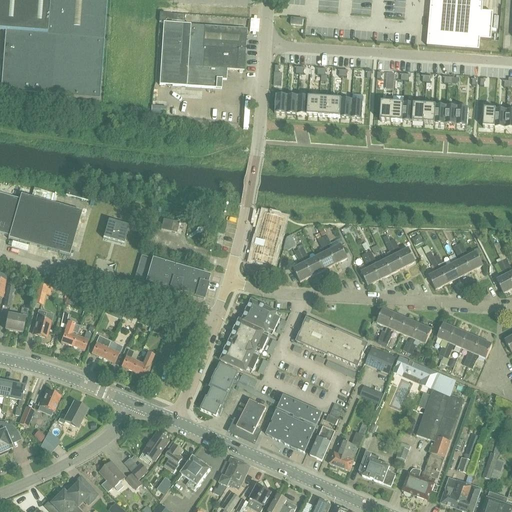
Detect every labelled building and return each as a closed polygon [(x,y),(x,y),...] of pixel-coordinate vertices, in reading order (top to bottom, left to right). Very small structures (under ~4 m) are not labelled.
[(0,0),(0,31),(5,32),(0,92),(99,100),(106,0),(0,0)] [(483,13),(484,0),(431,0),(428,47),(480,52),(481,40),(492,41),(494,14),(483,13)] [(159,23),(163,23),(166,21),(184,22),(185,15),(176,15),(159,13),(159,23)] [(160,85),(222,90),(222,81),(227,81),(227,70),(244,71),(246,30),(185,26),(164,24),(160,85)] [(229,82),(229,91),(257,91),(257,83),(229,82)] [(286,116),(287,97),(276,96),(275,115),(286,116)] [(297,116),(298,98),(287,97),(286,116),(297,116)] [(309,98),(298,98),(297,116),(308,117),(309,98)] [(320,99),(309,98),(308,117),(319,118),(320,99)] [(319,118),(330,118),(331,100),(320,99),(319,118)] [(330,118),(340,119),(342,101),(331,100),(330,118)] [(342,101),(340,119),(351,120),(352,101),(342,101)] [(364,102),(352,101),(351,120),(362,121),(364,102)] [(381,122),(392,122),(393,104),(382,103),(381,122)] [(403,123),(404,105),(393,104),(392,122),(403,123)] [(413,124),(415,105),(404,105),(403,123),(413,124)] [(424,124),(425,106),(415,105),(413,124),(424,124)] [(435,125),(436,107),(425,106),(424,124),(435,125)] [(446,126),(447,107),(436,107),(435,125),(446,126)] [(456,127),(458,108),(447,107),(446,126),(456,127)] [(469,109),(458,108),(456,127),(468,127),(469,109)] [(496,129),(497,111),(486,110),(484,128),(496,129)] [(506,130),(508,112),(497,111),(496,129),(506,130)] [(8,240),(69,257),(71,252),(82,213),(21,196),(19,201),(0,195),(0,234),(9,237),(8,240)] [(252,262),(272,267),(285,220),(265,214),(252,262)] [(106,220),(101,238),(111,241),(116,223),(106,220)] [(161,230),(177,234),(180,223),(176,222),(163,220),(161,230)] [(116,223),(111,241),(122,244),(127,226),(116,223)] [(420,235),(412,239),(416,247),(424,243),(420,235)] [(287,238),(283,249),(284,250),(289,251),(292,249),(297,247),(291,236),(287,238)] [(332,245),(327,237),(323,239),(327,248),(332,245)] [(336,266),(329,252),(327,248),(323,239),(318,241),(322,250),(320,251),(323,255),(318,258),(324,272),(336,266)] [(399,249),(395,240),(390,242),(395,251),(399,249)] [(385,261),(392,275),(404,269),(397,255),(395,251),(390,242),(386,245),(390,253),(387,255),(389,259),(385,261)] [(462,255),(467,252),(463,244),(458,246),(462,255)] [(329,252),(336,266),(348,260),(341,246),(332,251),(329,252)] [(458,257),(462,255),(458,246),(454,248),(458,257)] [(299,251),(303,260),(308,257),(304,249),(299,251)] [(397,255),(404,269),(416,263),(409,249),(401,253),(397,255)] [(137,257),(122,252),(118,251),(112,271),(131,277),(137,257)] [(303,260),(299,251),(295,253),(299,262),(303,260)] [(375,260),(371,252),(367,254),(371,262),(375,260)] [(439,267),(434,258),(431,252),(426,254),(430,261),(434,269),(439,267)] [(484,267),(477,253),(465,259),(472,273),(484,267)] [(371,262),(367,254),(362,256),(366,265),(371,262)] [(441,271),(448,285),(460,279),(453,265),(448,268),(446,264),(443,265),(438,256),(434,258),(439,267),(441,271)] [(306,264),(313,278),(324,272),(318,258),(310,262),(306,264)] [(145,283),(203,300),(210,276),(152,259),(145,283)] [(462,260),(453,265),(460,279),(472,273),(465,259),(462,260)] [(511,268),(507,260),(502,262),(506,270),(511,268)] [(373,267),(380,281),(392,275),(385,261),(377,265),(373,267)] [(506,270),(502,262),(498,264),(502,273),(506,270)] [(313,278),(306,264),(303,265),(301,266),(294,270),(301,284),(313,278)] [(361,273),(368,287),(380,281),(373,267),(368,269),(361,273)] [(429,277),(436,291),(448,285),(441,271),(435,274),(429,277)] [(511,290),(511,281),(509,275),(506,276),(497,281),(504,295),(511,290)] [(33,304),(43,306),(45,296),(50,297),(52,287),(38,284),(33,304)] [(3,306),(10,308),(15,287),(7,286),(6,293),(4,302),(3,306)] [(65,304),(79,308),(82,298),(68,294),(65,304)] [(246,315),(242,322),(243,322),(242,322),(268,334),(269,330),(274,333),(280,320),(275,318),(277,313),(252,302),(248,310),(245,315),(246,315)] [(112,318),(121,321),(125,310),(116,307),(112,318)] [(5,330),(22,333),(25,319),(27,319),(29,310),(22,309),(20,318),(8,315),(5,330)] [(389,329),(395,316),(383,310),(377,324),(387,328),(389,329)] [(33,335),(46,339),(51,323),(45,321),(47,313),(38,311),(36,319),(37,319),(33,335)] [(63,314),(60,328),(65,329),(69,315),(63,314)] [(394,331),(401,334),(407,321),(395,316),(389,329),(392,330),(394,331)] [(144,325),(152,330),(156,320),(147,317),(144,324),(144,325)] [(328,355),(357,368),(368,345),(337,332),(336,333),(307,320),(297,343),(327,356),(328,355)] [(230,341),(256,353),(257,349),(263,352),(269,339),(263,336),(265,333),(267,334),(268,334),(242,322),(240,321),(236,329),(233,333),(234,334),(230,341)] [(277,334),(281,336),(287,323),(282,321),(277,334)] [(419,326),(407,321),(401,334),(409,337),(411,338),(414,339),(419,326)] [(157,322),(155,327),(162,331),(164,325),(157,322)] [(61,344),(73,348),(76,338),(80,327),(68,323),(61,344)] [(450,344),(456,330),(444,325),(437,339),(443,341),(440,346),(443,347),(435,366),(440,368),(441,366),(444,358),(448,349),(450,344)] [(432,331),(419,326),(414,339),(420,342),(426,345),(432,331)] [(177,335),(188,338),(190,332),(179,329),(177,335)] [(456,330),(450,344),(462,350),(468,335),(456,330)] [(73,348),(84,352),(88,342),(89,342),(91,334),(86,332),(83,340),(76,338),(73,348)] [(384,343),(387,334),(383,332),(379,341),(384,343)] [(392,336),(387,334),(384,343),(388,345),(392,336)] [(464,366),(468,368),(480,340),(468,335),(462,350),(469,353),(464,366)] [(91,355),(103,360),(107,350),(111,342),(99,337),(95,344),(96,345),(91,355)] [(492,346),(480,340),(468,368),(473,370),(479,357),(486,360),(492,346)] [(256,353),(230,341),(227,349),(224,354),(225,354),(221,362),(246,373),(248,369),(254,372),(259,359),(254,357),(256,353)] [(267,354),(272,356),(278,343),(273,341),(267,354)] [(408,353),(411,344),(407,342),(403,351),(408,353)] [(412,355),(416,346),(411,344),(408,353),(412,355)] [(103,360),(114,365),(119,355),(122,348),(117,345),(114,353),(107,350),(103,360)] [(293,352),(301,356),(303,351),(295,347),(293,352)] [(365,366),(390,376),(397,359),(372,349),(365,366)] [(453,351),(448,349),(444,358),(449,360),(453,351)] [(121,368),(133,373),(137,363),(130,360),(134,353),(128,350),(125,358),(126,358),(121,368)] [(137,363),(133,373),(144,378),(149,368),(154,356),(148,354),(143,366),(137,363)] [(315,362),(323,365),(325,361),(317,357),(315,362)] [(431,390),(432,391),(437,375),(438,375),(400,358),(396,368),(423,380),(421,386),(431,390)] [(259,374),(263,376),(269,363),(264,361),(259,374)] [(326,367),(354,379),(356,375),(328,362),(326,367)] [(223,407),(238,374),(221,365),(218,373),(217,372),(213,381),(214,381),(210,388),(213,389),(208,399),(207,399),(202,411),(217,417),(222,406),(223,407)] [(237,387),(245,391),(247,387),(248,385),(251,379),(243,375),(237,387)] [(417,436),(434,442),(435,443),(451,396),(456,383),(438,375),(437,375),(432,391),(433,391),(417,436)] [(248,385),(255,388),(257,382),(251,379),(248,385)] [(1,414),(7,415),(8,407),(8,404),(9,399),(12,385),(0,382),(0,397),(4,398),(1,414)] [(15,400),(21,402),(22,402),(25,387),(12,385),(9,399),(15,400)] [(245,391),(278,407),(279,404),(255,392),(256,391),(247,387),(245,391)] [(360,398),(379,406),(383,395),(378,392),(365,387),(360,398)] [(38,411),(51,417),(53,413),(60,397),(47,391),(43,400),(42,400),(38,406),(40,407),(38,411)] [(417,498),(428,502),(435,484),(436,480),(438,480),(451,442),(449,442),(460,410),(464,400),(451,396),(435,443),(434,442),(422,479),(418,488),(420,488),(417,498)] [(279,410),(317,427),(322,415),(322,414),(321,416),(313,413),(314,411),(293,401),(292,403),(284,400),(285,398),(284,398),(279,410)] [(240,422),(256,431),(267,410),(250,402),(240,422)] [(64,426),(65,423),(77,430),(87,411),(74,405),(67,418),(68,418),(67,419),(62,416),(61,416),(58,423),(64,426)] [(333,410),(343,415),(345,409),(335,405),(333,410)] [(18,425),(28,429),(35,411),(25,408),(18,425)] [(330,416),(340,420),(343,415),(333,410),(330,416)] [(267,436),(273,439),(273,440),(280,443),(280,442),(286,444),(285,445),(292,448),(291,449),(298,452),(299,451),(305,454),(316,430),(305,425),(305,426),(287,418),(288,417),(277,413),(267,436)] [(326,422),(337,427),(340,420),(330,416),(329,415),(326,422)] [(7,425),(5,425),(3,424),(2,424),(0,423),(0,454),(12,449),(8,438),(17,434),(16,432),(15,431),(13,429),(12,428),(10,427),(9,426),(7,425)] [(310,457),(322,462),(330,444),(335,433),(327,430),(323,427),(318,438),(310,457)] [(330,465),(349,472),(358,449),(360,450),(365,437),(356,433),(351,445),(339,440),(330,465)] [(143,454),(156,463),(170,442),(157,434),(143,454)] [(42,445),(51,454),(59,445),(47,435),(42,445)] [(464,456),(474,459),(478,446),(470,443),(464,456)] [(482,478),(490,481),(492,477),(494,471),(497,461),(503,445),(497,444),(494,455),(491,454),(482,478)] [(185,461),(180,458),(184,452),(175,446),(166,459),(161,466),(165,469),(174,475),(185,461)] [(396,459),(406,462),(410,452),(400,448),(396,459)] [(387,486),(390,487),(391,485),(393,483),(396,476),(392,474),(392,473),(388,471),(389,468),(389,466),(381,463),(380,464),(377,463),(379,459),(366,454),(359,473),(363,475),(362,477),(383,485),(387,486)] [(188,488),(195,492),(198,487),(210,471),(194,459),(182,476),(190,482),(188,485),(189,486),(188,488)] [(229,486),(231,481),(236,470),(234,469),(238,462),(231,459),(229,463),(226,462),(220,476),(223,478),(217,491),(224,494),(229,486)] [(458,472),(468,476),(473,463),(463,459),(458,472)] [(504,464),(497,461),(494,471),(501,473),(504,464)] [(236,470),(231,481),(242,486),(250,468),(238,462),(234,469),(236,470)] [(102,487),(108,494),(126,478),(112,463),(100,473),(107,482),(102,487)] [(132,474),(139,482),(149,473),(141,464),(131,473),(132,474)] [(411,496),(417,498),(420,488),(418,488),(422,479),(419,478),(422,472),(416,470),(414,471),(412,472),(410,475),(408,474),(402,492),(404,493),(404,495),(405,496),(406,497),(408,498),(411,497),(411,496)] [(143,485),(139,482),(132,474),(126,480),(136,492),(143,485)] [(473,511),(481,491),(470,487),(474,477),(469,475),(465,485),(457,511),(456,511),(473,511)] [(157,490),(165,496),(173,484),(166,478),(157,490)] [(457,511),(465,485),(449,480),(441,505),(457,511)] [(66,495),(74,504),(77,507),(82,503),(86,507),(97,495),(85,483),(81,487),(78,484),(66,495)] [(250,499),(252,500),(264,507),(272,494),(257,486),(250,499)] [(69,511),(68,511),(74,504),(66,495),(63,492),(55,500),(53,498),(44,507),(49,511),(69,511)] [(221,508),(225,511),(231,511),(241,499),(231,493),(221,508)] [(483,511),(503,511),(505,507),(507,499),(490,494),(483,511)] [(295,511),(297,508),(278,497),(269,511),(295,511)] [(245,511),(249,504),(242,500),(236,511),(237,511),(245,511)] [(328,511),(331,507),(317,501),(311,511),(328,511)]
